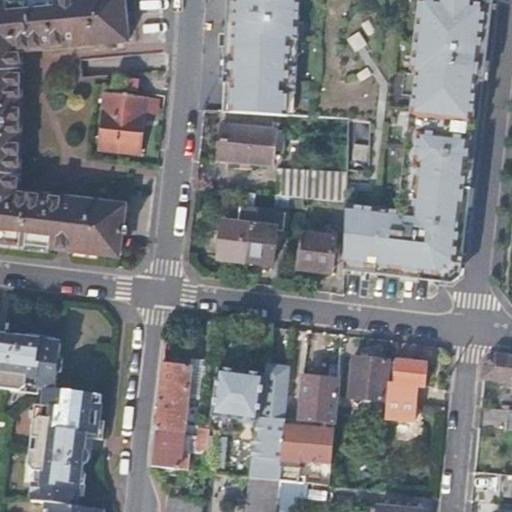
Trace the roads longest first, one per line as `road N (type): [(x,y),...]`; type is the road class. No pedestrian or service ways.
road 1 (residential): [(511,17),(469,331)]
road 2 (residential): [(161,289),(469,331)]
road 3 (residential): [(190,0),(161,289)]
road 4 (residential): [(161,289),(139,511)]
road 5 (residential): [(469,331),(451,511)]
road 6 (residential): [(0,271),(161,289)]
